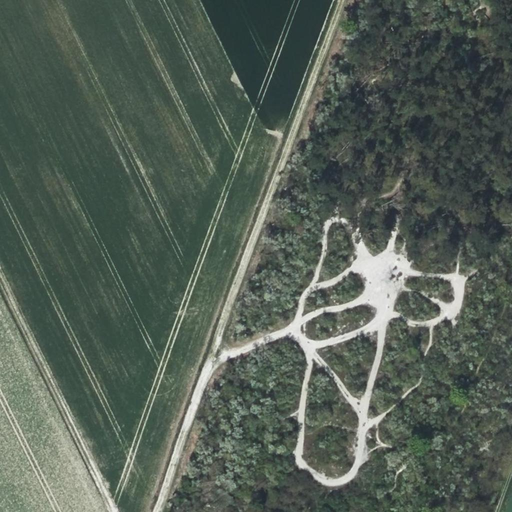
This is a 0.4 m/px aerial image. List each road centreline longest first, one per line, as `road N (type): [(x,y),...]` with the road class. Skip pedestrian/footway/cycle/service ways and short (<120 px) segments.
road 1 (track): [(151,511),(337,0)]
road 2 (track): [(107,511),(0,291)]
